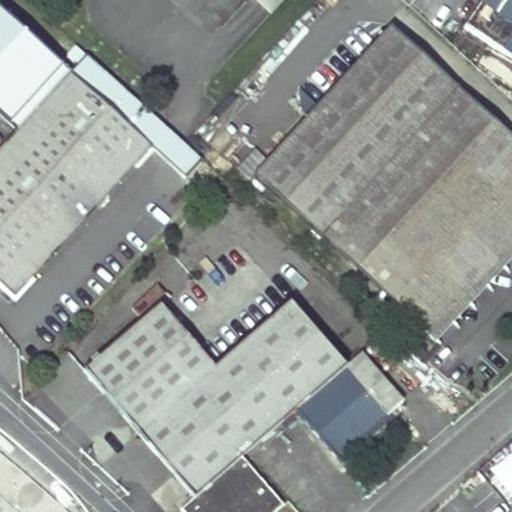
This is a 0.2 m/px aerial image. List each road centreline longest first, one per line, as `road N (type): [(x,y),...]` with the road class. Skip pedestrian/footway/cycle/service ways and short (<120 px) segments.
road 1 (unclassified): [(387,511),(511,409)]
road 2 (secondary): [(93,511),(0,431)]
